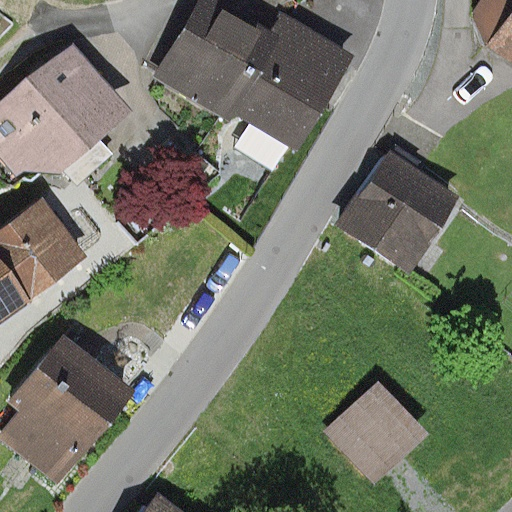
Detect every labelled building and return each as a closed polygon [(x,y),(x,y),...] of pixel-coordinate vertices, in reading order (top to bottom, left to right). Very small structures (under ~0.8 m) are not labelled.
[(257,41),(194,0),(190,0),(137,82),(202,124),(257,41)] [(511,0),(481,0),(454,39),(511,79),(511,0)] [(292,24),(228,114),(282,153),(347,63),(292,24)] [(60,55),(0,102),(0,173),(19,197),(113,122),(60,55)] [(383,152),(324,232),(392,281),(451,201),(383,152)] [(34,206),(0,229),(0,316),(75,265),(34,206)] [(16,411),(0,430),(0,439),(51,482),(119,402),(47,342),(0,397),(16,411)] [(372,395),(321,439),(358,482),(409,437),(372,395)]
